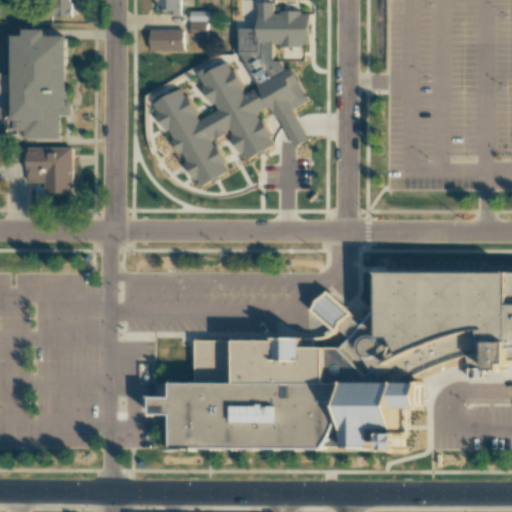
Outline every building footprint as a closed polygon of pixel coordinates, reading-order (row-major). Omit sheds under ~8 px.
[(52,0),(53,16),(71,15),(70,0),(52,0)] [(180,0),(156,0),(156,10),(169,9),(169,14),(181,14),(180,0)] [(198,188),(230,171),(213,139),(230,130),(245,161),(275,145),(258,111),(272,104),(294,147),(310,140),(294,108),(309,100),(291,66),(285,70),(280,60),(272,60),(272,45),(310,45),(309,11),(273,12),(273,2),(258,2),(258,28),(233,28),(261,84),(245,93),(232,67),(195,68),(216,110),(200,119),(184,88),(154,103),(198,188)] [(189,21),(208,21),(208,11),(190,10),(189,21)] [(206,23),(190,23),(190,35),(206,35),(206,23)] [(184,29),(151,28),(150,50),(183,51),(184,29)] [(68,35),(15,35),(14,129),(24,129),(24,137),(58,137),(58,115),(73,115),(73,103),(68,103),(68,35)] [(75,146),(29,146),(29,182),(45,183),(45,193),(75,193),(75,146)] [(511,271),(382,271),(382,314),(372,314),(338,353),(367,378),(376,373),(380,380),(390,375),(395,383),(423,364),(467,350),(471,363),(491,363),(491,370),(506,370),(506,362),(510,362),(510,355),(511,355),(511,271)] [(280,373),(304,366),(323,359),(331,367),(338,382),(341,395),(339,423),(325,449),(175,448),(175,413),(155,413),(155,398),(175,398),(175,382),(280,383),(280,373)]
